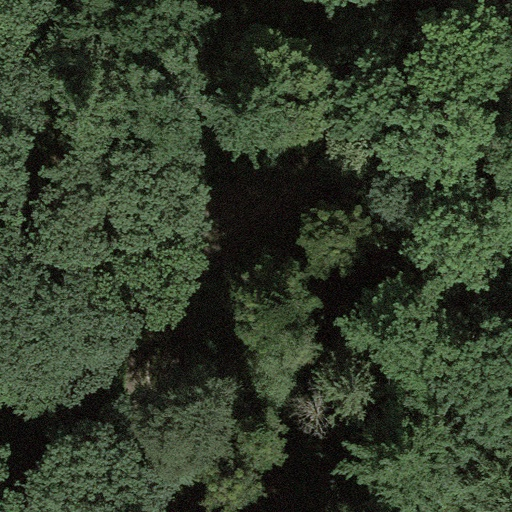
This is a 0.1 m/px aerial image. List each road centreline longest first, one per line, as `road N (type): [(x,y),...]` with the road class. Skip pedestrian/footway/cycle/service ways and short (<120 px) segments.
road 1 (track): [(511,178),(436,148),(362,145),(250,201),(192,249),(160,302),(150,370),(163,455),(184,511)]
road 2 (track): [(257,0),(362,145)]
